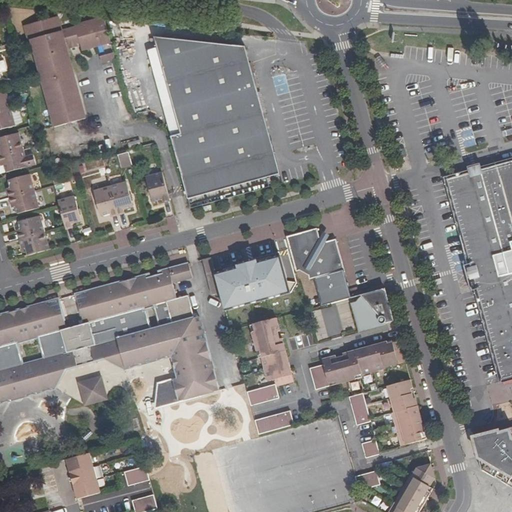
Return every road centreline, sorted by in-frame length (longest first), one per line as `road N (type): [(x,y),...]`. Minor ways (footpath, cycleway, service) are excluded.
road 1 (residential): [(8,286),(382,182)]
road 2 (residential): [(310,396),(315,412),(339,406),(356,465),(450,440)]
road 3 (residential): [(310,396),(300,356),(420,325)]
road 4 (tertiary): [(339,23),(382,182)]
road 5 (secondary): [(352,17),(511,20)]
road 6 (tertiary): [(382,182),(420,325)]
